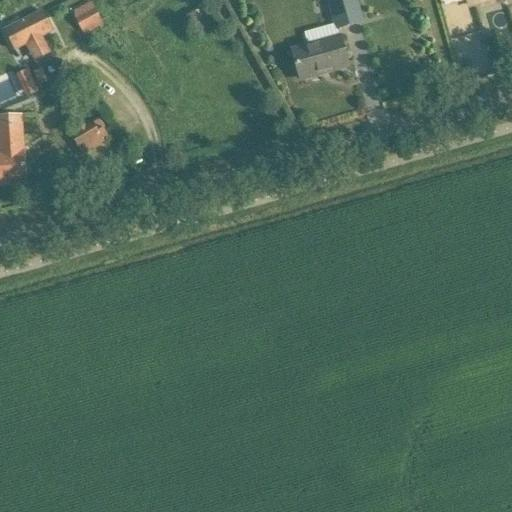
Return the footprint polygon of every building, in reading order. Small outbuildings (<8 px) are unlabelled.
[(50,55),(42,38),(54,32),(48,21),(68,11),(61,0),(48,0),(40,5),(42,10),(4,31),(16,53),(27,47),(35,62),(50,55)] [(328,0),(337,29),(362,22),(357,3),(355,0),(328,0)] [(489,52),(511,46),(511,23),(506,0),(481,0),(478,1),(480,11),(450,18),(461,66),(491,59),(489,52)] [(103,26),(94,9),(91,3),(75,11),(76,19),(85,36),(103,26)] [(301,81),(348,67),(340,38),(293,51),(301,81)] [(23,152),(20,116),(0,117),(0,186),(26,185),(25,165),(24,152),(23,152)] [(84,125),(78,129),(79,130),(71,135),(83,155),(110,139),(99,120),(85,128),(84,125)]
